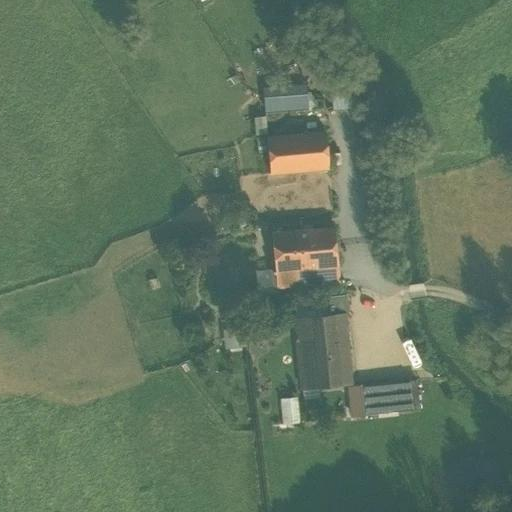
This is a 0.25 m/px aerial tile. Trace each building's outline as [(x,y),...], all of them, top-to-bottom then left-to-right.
[(306,93),(263,97),(264,111),(307,107),(306,93)] [(263,115),(252,115),(253,132),(264,131),(263,115)] [(324,131),(265,137),(269,173),(327,168),(324,131)] [(333,227),(270,232),(274,272),(337,265),(333,227)] [(345,294),(321,297),(323,318),(342,316),(342,318),(347,317),(345,294)] [(323,318),(294,320),(302,387),(349,382),(342,318),(342,316),(323,318)] [(415,379),(387,382),(390,411),(418,408),(415,379)] [(387,381),(359,385),(362,415),(390,411),(387,382),(387,381)] [(359,385),(348,386),(352,416),(362,415),(359,385)] [(280,397),(282,422),(298,421),(296,396),(280,397)]
